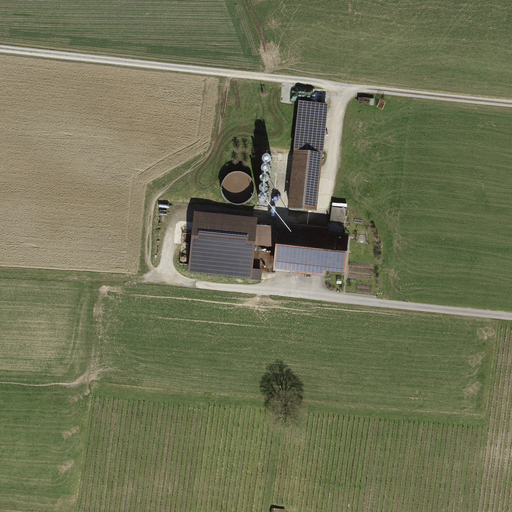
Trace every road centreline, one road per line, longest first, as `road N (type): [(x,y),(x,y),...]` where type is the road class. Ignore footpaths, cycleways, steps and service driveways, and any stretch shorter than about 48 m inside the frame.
road 1 (track): [(511,103),(0,50)]
road 2 (track): [(511,318),(101,280)]
